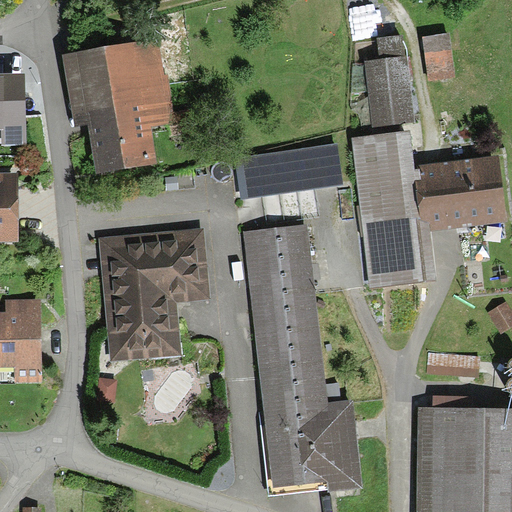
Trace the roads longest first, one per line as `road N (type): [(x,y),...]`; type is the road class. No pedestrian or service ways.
road 1 (residential): [(51,444),(72,367),(70,283),(33,0)]
road 2 (residential): [(250,511),(51,444)]
road 3 (track): [(388,0),(415,44),(433,152)]
road 4 (track): [(40,34),(176,0)]
